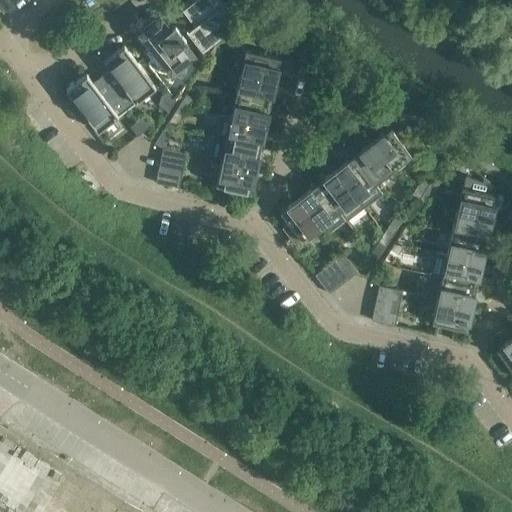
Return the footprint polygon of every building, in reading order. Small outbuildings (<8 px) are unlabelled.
[(222,17),(229,11),(220,0),(189,0),(181,6),(197,27),(190,33),(202,49),(225,32),(224,31),(229,27),(222,17)] [(193,53),(184,40),(186,38),(173,20),(167,24),(161,16),(159,18),(158,17),(154,17),(144,25),(143,29),(144,30),(141,31),(152,45),(143,51),(158,71),(167,64),(171,70),(176,66),(181,67),(188,61),(188,57),(193,53)] [(216,58),(222,49),(214,44),(209,53),(216,58)] [(156,86),(124,45),(104,60),(110,68),(102,75),(127,108),(156,86)] [(279,65),(281,57),(277,56),(277,55),(246,49),(241,72),(276,80),(279,65)] [(211,66),(216,58),(209,53),(203,62),(211,66)] [(273,94),(276,80),(241,72),(236,94),(271,102),(272,94),(273,94)] [(127,108),(102,75),(93,82),(87,74),(67,89),(98,130),(127,108)] [(188,107),(194,98),(186,93),(181,102),(188,107)] [(269,110),(271,102),(236,94),(231,116),(266,124),(269,110)] [(183,116),(188,107),(181,102),(175,111),(183,116)] [(151,125),(143,116),(137,121),(144,130),(151,125)] [(263,138),(266,124),(231,116),(226,139),(261,146),(263,138)] [(144,130),(137,121),(130,126),(138,135),(144,130)] [(412,155),(393,130),(391,127),(383,132),(372,141),(394,169),(412,155)] [(259,155),(261,146),(226,139),(221,161),(256,169),(259,155)] [(394,169),(372,141),(360,150),(354,155),(375,183),(394,169)] [(184,164),(187,153),(187,152),(163,147),(161,159),(184,164)] [(375,183),(354,155),(347,160),(336,169),(357,197),(375,183)] [(182,176),(184,164),(161,159),(158,171),(182,176)] [(253,183),(256,169),(221,161),(216,184),(247,191),(251,191),(253,183)] [(357,197),(336,169),(324,177),(324,178),(318,183),(339,211),(357,197)] [(179,187),(182,176),(158,171),(156,182),(179,187)] [(425,189),(431,180),(423,176),(418,184),(425,189)] [(433,194),(438,185),(431,180),(425,189),(433,194)] [(339,211),(318,183),(311,188),(299,196),(321,225),(339,211)] [(420,198),(425,189),(418,184),(412,193),(420,198)] [(495,203),(497,194),(493,193),(462,186),(457,209),(492,217),(495,203)] [(427,203),(433,194),(425,189),(420,198),(427,203)] [(321,225),(299,196),(288,205),(281,211),(283,214),(289,222),(283,227),(302,252),(310,246),(304,238),(321,225)] [(489,231),(492,217),(457,209),(452,232),(487,239),(488,231),(489,231)] [(392,236),(397,228),(390,223),(384,232),(392,236)] [(404,244),(410,236),(402,231),(397,240),(404,244)] [(386,245),(392,236),(384,232),(379,240),(386,245)] [(485,248),(487,239),(452,232),(447,254),(482,262),(485,248)] [(399,253),(404,244),(397,240),(391,249),(399,253)] [(358,271),(344,252),(334,259),(349,278),(358,271)] [(479,276),(482,262),(447,254),(442,276),(477,284),(479,276)] [(349,278),(334,259),(325,267),(339,286),(349,278)] [(339,286),(325,267),(315,274),(330,293),(339,286)] [(475,292),(477,284),(442,276),(431,274),(426,296),(437,298),(472,306),(475,292)] [(400,302),(403,291),(403,290),(379,285),(377,296),(400,302)] [(398,313),(400,302),(377,296),(374,308),(398,313)] [(469,320),(472,306),(437,298),(432,322),(463,329),(463,328),(467,329),(469,320)] [(395,325),(398,313),(374,308),(372,320),(395,325)] [(511,336),(504,343),(497,349),(499,351),(499,352),(511,368),(511,336)]
